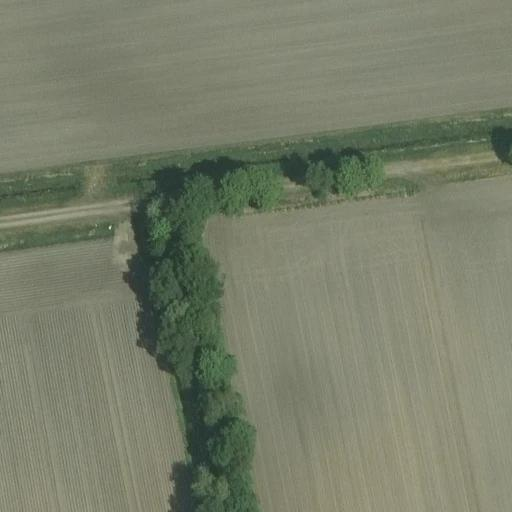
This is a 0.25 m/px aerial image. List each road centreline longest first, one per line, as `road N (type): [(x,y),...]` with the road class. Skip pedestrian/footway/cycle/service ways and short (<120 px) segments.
road 1 (track): [(161,196),(511,145)]
road 2 (track): [(161,196),(226,511)]
road 3 (track): [(0,218),(161,196)]
